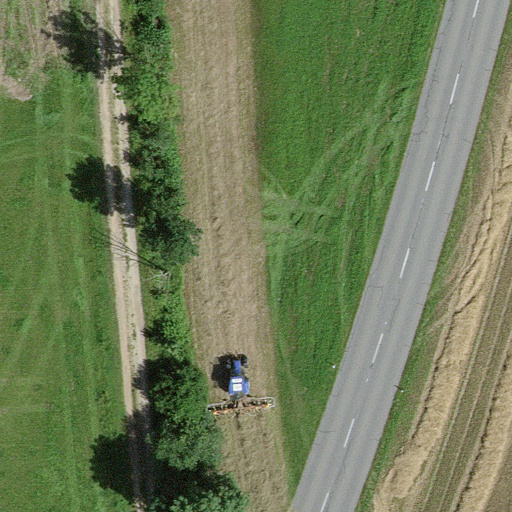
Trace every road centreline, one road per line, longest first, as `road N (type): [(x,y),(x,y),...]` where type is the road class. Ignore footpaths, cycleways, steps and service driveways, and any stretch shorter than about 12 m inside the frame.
road 1 (tertiary): [(469,0),(364,382),(316,511)]
road 2 (track): [(152,511),(135,402),(112,0)]
